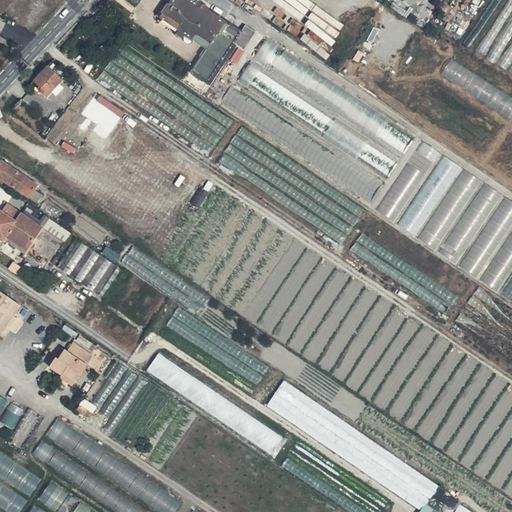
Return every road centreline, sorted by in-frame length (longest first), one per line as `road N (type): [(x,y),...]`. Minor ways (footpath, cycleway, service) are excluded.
road 1 (track): [(0,268),(137,358),(154,345),(172,346),(410,507)]
road 2 (unknown): [(234,0),(421,125)]
road 3 (track): [(216,511),(68,413)]
